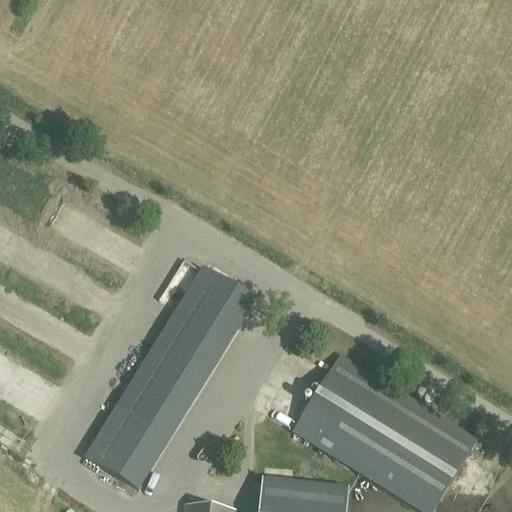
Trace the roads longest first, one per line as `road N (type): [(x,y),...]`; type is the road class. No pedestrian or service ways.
road 1 (track): [(0,121),(292,290)]
road 2 (unclassified): [(511,426),(292,290)]
